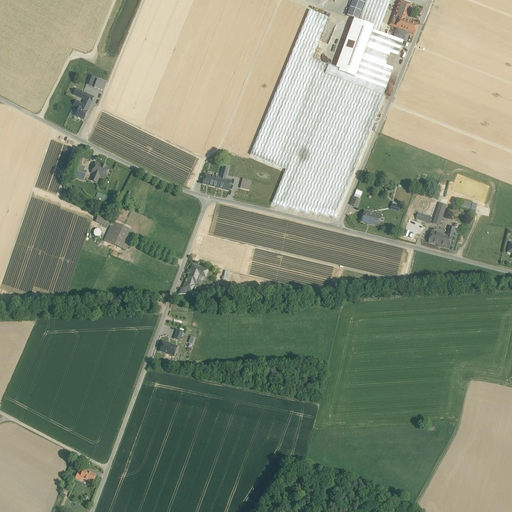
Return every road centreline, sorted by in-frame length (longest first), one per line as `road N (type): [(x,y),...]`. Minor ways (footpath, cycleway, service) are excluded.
road 1 (unclassified): [(91,511),(209,199)]
road 2 (unclassified): [(432,0),(337,227)]
road 3 (unclassified): [(209,199),(0,98)]
road 4 (unclassified): [(511,272),(337,227)]
road 5 (unclassified): [(337,227),(209,199)]
